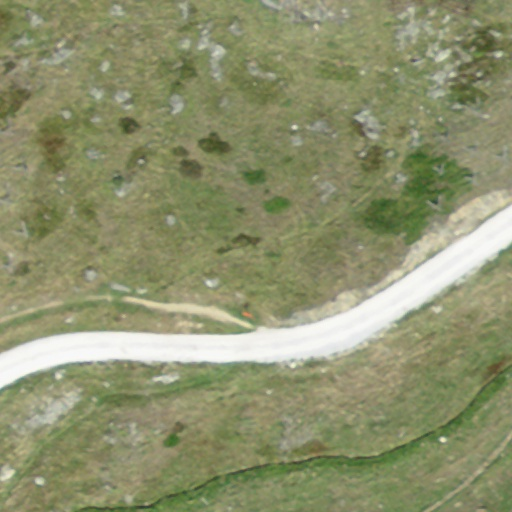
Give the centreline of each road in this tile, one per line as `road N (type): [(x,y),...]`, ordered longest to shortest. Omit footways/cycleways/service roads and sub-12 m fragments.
road 1 (track): [(296,343),(102,346),(34,354),(0,370)]
road 2 (track): [(511,221),(360,320),(296,343)]
